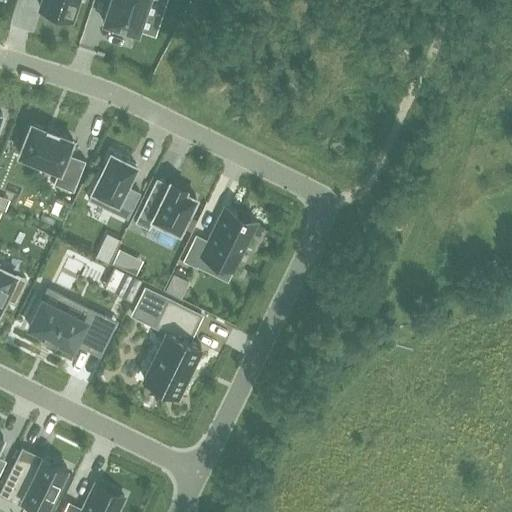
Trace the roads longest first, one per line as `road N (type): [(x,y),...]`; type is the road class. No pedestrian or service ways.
road 1 (residential): [(197,475),(315,238),(317,198),(125,101),(0,57)]
road 2 (residential): [(197,475),(0,380)]
